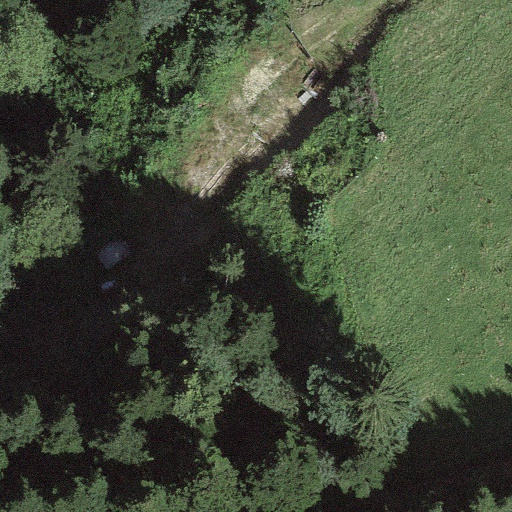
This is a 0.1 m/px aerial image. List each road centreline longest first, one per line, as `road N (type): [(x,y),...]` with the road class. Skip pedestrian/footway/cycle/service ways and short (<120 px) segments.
road 1 (track): [(47,304),(109,267),(273,89),(368,0)]
road 2 (track): [(330,511),(511,459)]
